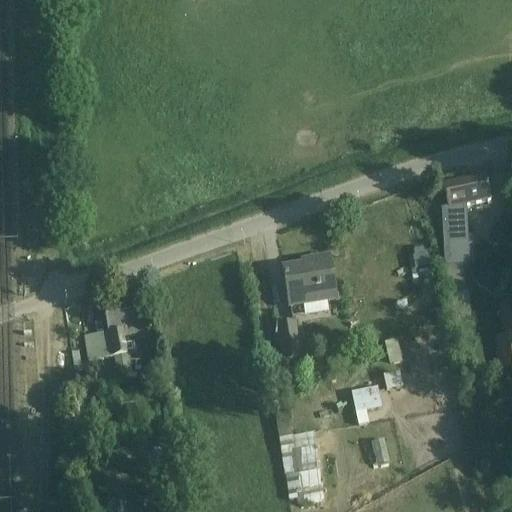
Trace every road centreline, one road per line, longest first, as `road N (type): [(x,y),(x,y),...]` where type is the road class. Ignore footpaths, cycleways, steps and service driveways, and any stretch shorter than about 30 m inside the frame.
road 1 (unclassified): [(511,147),(472,153),(0,317)]
road 2 (track): [(48,392),(38,511)]
